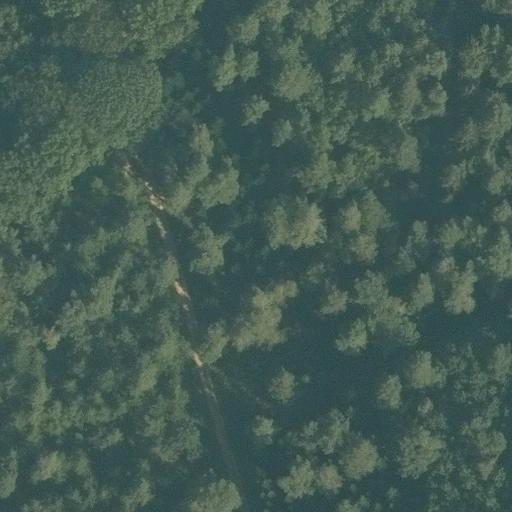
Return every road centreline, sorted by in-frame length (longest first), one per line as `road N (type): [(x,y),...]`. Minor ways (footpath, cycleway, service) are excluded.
road 1 (track): [(228,511),(101,49)]
road 2 (track): [(0,205),(101,49)]
